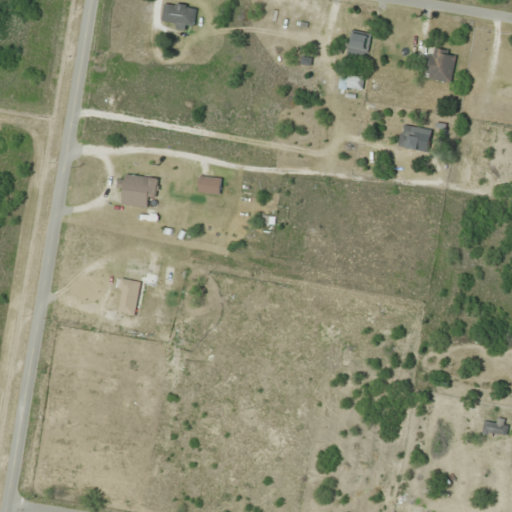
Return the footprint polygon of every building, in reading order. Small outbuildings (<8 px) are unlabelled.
[(192,28),(196,9),(164,3),(161,23),(192,28)] [(369,35),(351,34),(350,54),(367,56),(369,35)] [(450,84),(456,55),(430,49),(424,78),(450,84)] [(362,89),(362,77),(347,77),(347,89),(362,89)] [(511,80),(497,78),(494,96),(511,98),(511,80)] [(399,148),(429,153),(432,130),(403,125),(399,148)] [(122,205),(148,207),(148,199),(155,200),(157,178),(124,176),(122,205)] [(220,194),(221,178),(199,177),(198,193),(220,194)] [(135,316),(139,282),(121,280),(117,314),(135,316)] [(484,435),(507,435),(507,421),(484,421),(484,435)]
